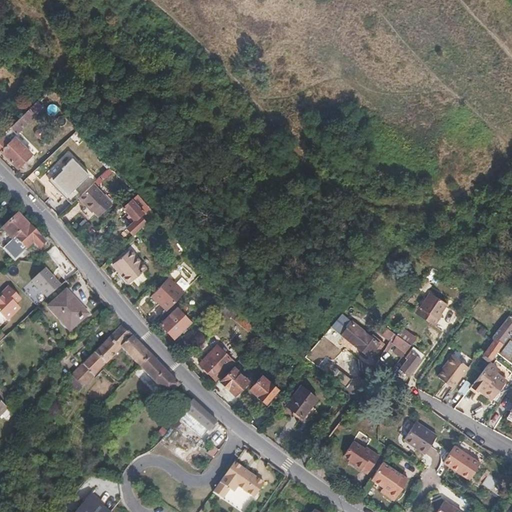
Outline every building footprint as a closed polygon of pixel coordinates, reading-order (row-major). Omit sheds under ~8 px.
[(70,118),(45,92),(41,96),(65,122),(70,118)] [(28,157),(10,138),(33,116),(27,110),(0,135),(0,152),(2,150),(18,167),(28,157)] [(79,199),(83,195),(77,189),(91,175),(74,158),(63,169),(64,170),(52,182),(74,204),(79,199)] [(113,203),(94,184),(83,195),(79,199),(88,208),(89,207),(91,208),(99,216),(113,203)] [(123,207),(124,209),(128,214),(127,216),(131,221),(125,227),(132,234),(144,222),(139,215),(147,209),(136,195),(123,207)] [(45,241),(18,213),(2,229),(11,239),(14,236),(26,249),(33,242),(34,242),(39,248),(45,241)] [(84,247),(99,234),(89,223),(75,236),(84,247)] [(75,267),(56,244),(48,253),(67,275),(75,267)] [(145,268),(129,249),(115,261),(111,263),(127,283),(145,268)] [(62,285),(46,268),(32,281),(48,298),(62,285)] [(183,292),(168,277),(151,295),(166,310),(183,292)] [(17,304),(21,298),(10,287),(2,294),(3,295),(0,298),(0,313),(8,321),(21,308),(17,304)] [(90,316),(67,291),(50,307),(72,331),(90,316)] [(437,318),(446,304),(429,292),(416,313),(434,325),(438,319),(437,318)] [(233,314),(239,308),(230,297),(228,299),(217,311),(226,320),(233,314)] [(173,336),(190,320),(177,306),(160,323),(173,336)] [(237,317),(242,311),(239,308),(233,314),(237,317)] [(258,322),(242,311),(237,317),(252,329),(258,322)] [(371,335),(342,313),(331,325),(360,349),(358,352),(366,357),(373,348),(378,350),(384,342),(372,333),(371,335)] [(491,358),(511,329),(511,316),(508,315),(492,337),(495,339),(485,353),(491,358)] [(82,384),(123,347),(140,365),(150,355),(123,325),(121,326),(72,373),(82,384)] [(416,337),(401,326),(396,334),(410,344),(416,337)] [(389,338),(393,332),(388,329),(384,334),(389,338)] [(410,344),(396,334),(393,332),(389,338),(389,339),(383,350),(386,351),(391,343),(396,346),(392,351),(400,356),(410,344)] [(234,362),(218,345),(200,362),(216,379),(234,362)] [(407,375),(422,354),(413,347),(405,358),(406,359),(400,369),(407,375)] [(340,370),(334,358),(332,358),(326,354),(317,365),(346,388),(346,387),(351,379),(340,370)] [(452,388),(468,366),(456,358),(452,354),(444,364),(445,364),(436,377),(452,388)] [(178,383),(150,355),(140,365),(162,387),(160,390),(166,396),(178,383)] [(299,378),(309,365),(304,360),(293,374),(299,378)] [(505,380),(500,377),(495,373),(498,369),(488,362),(475,380),(470,387),(477,393),(478,390),(491,399),(505,380)] [(248,380),(233,366),(220,380),(235,394),(248,380)] [(279,390),(263,375),(251,389),(267,404),(279,390)] [(470,387),(475,380),(470,376),(459,390),(464,394),(470,387)] [(303,418),(317,400),(301,386),(286,406),(303,418)] [(216,419),(192,398),(178,417),(201,437),(216,419)] [(0,419),(9,409),(0,400),(0,419)] [(423,452),(435,434),(415,421),(402,439),(423,452)] [(348,461),(354,464),(367,473),(379,456),(365,446),(363,448),(353,441),(344,454),(350,458),(348,461)] [(478,462),(453,445),(442,462),(467,479),(478,462)] [(264,482),(234,460),(212,490),(223,497),(229,487),(233,490),(237,484),(254,496),(264,482)] [(381,490),(388,494),(395,499),(408,478),(382,461),(372,478),(384,486),(381,490)] [(109,511),(111,510),(98,499),(99,496),(92,490),(73,511),(109,511)] [(433,511),(458,511),(460,510),(442,498),(433,511)]
